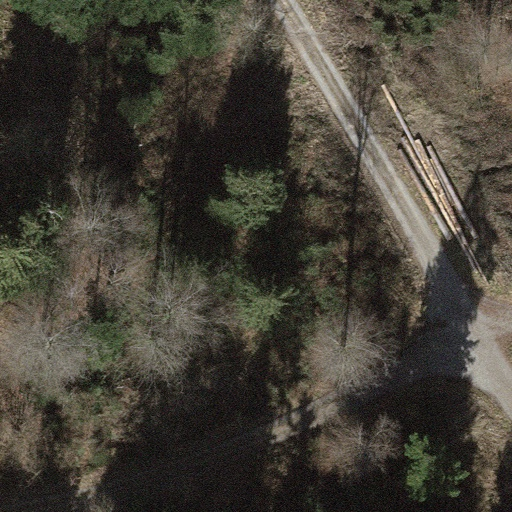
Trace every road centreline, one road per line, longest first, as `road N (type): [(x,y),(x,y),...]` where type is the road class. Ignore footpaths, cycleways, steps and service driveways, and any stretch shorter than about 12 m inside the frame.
road 1 (track): [(467,325),(419,365),(331,410),(153,479),(32,511)]
road 2 (track): [(280,0),(467,325)]
